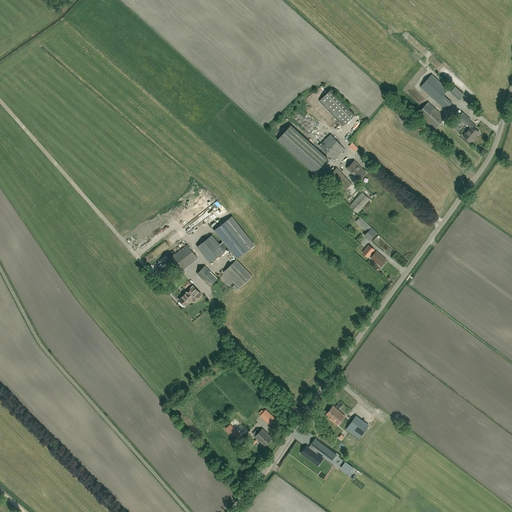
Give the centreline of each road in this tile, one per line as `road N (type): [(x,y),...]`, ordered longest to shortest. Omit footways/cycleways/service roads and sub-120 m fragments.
road 1 (unclassified): [(230,511),(484,166),(511,89)]
road 2 (track): [(0,266),(49,355),(188,511)]
road 3 (unknown): [(303,415),(224,340),(210,294),(188,271)]
road 4 (track): [(119,511),(0,392)]
